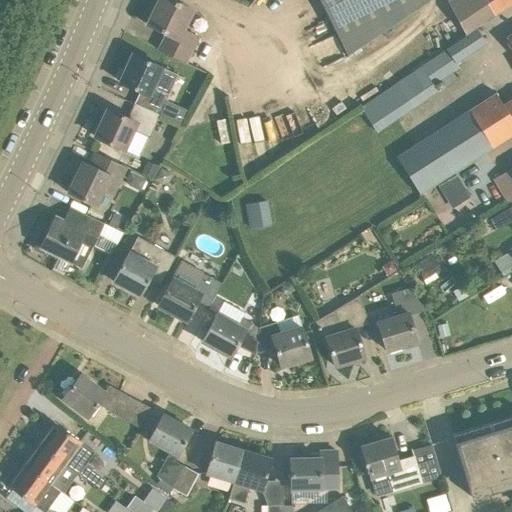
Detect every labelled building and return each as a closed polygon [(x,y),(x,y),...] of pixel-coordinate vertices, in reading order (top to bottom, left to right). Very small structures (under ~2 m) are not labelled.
[(158,0),(146,24),(164,33),(165,33),(158,48),(187,62),(195,47),(200,50),(204,41),(200,39),(200,37),(185,29),(194,11),(172,0),(158,0)] [(320,0),(348,56),(428,0),(320,0)] [(475,28),(511,3),(511,0),(448,0),(455,12),(467,35),(476,29),(475,28)] [(511,34),(506,37),(511,47),(511,97),(502,103),(496,93),(408,149),(396,157),(421,194),(432,187),(504,140),(504,139),(511,133),(511,34)] [(460,69),(456,64),(447,49),(421,67),(435,87),(443,80),(453,73),(460,69)] [(177,74),(164,68),(132,54),(120,82),(142,92),(137,105),(159,115),(169,94),(177,74)] [(149,138),(159,115),(137,105),(130,119),(107,109),(94,137),(128,152),(135,135),(134,135),(135,131),(149,138)] [(128,169),(112,161),(95,152),(94,153),(100,156),(94,167),(83,162),(68,192),(98,207),(106,191),(115,196),(128,169)] [(158,165),(147,161),(146,163),(143,171),(141,174),(153,178),(158,165)] [(169,182),(173,174),(161,168),(154,180),(161,183),(169,182)] [(130,171),(126,178),(128,185),(140,191),(146,179),(130,171)] [(448,203),(466,192),(457,175),(439,186),(448,203)] [(267,202),(243,204),(246,230),(270,227),(267,202)] [(511,206),(490,219),(496,230),(511,221),(511,206)] [(114,247),(123,232),(108,225),(89,216),(71,208),(64,222),(55,217),(41,246),(70,261),(82,267),(92,247),(98,250),(102,241),(114,247)] [(108,225),(123,232),(127,222),(122,220),(123,218),(113,214),(108,225)] [(139,295),(149,277),(160,284),(175,256),(161,249),(162,247),(155,244),(147,258),(130,249),(113,281),(139,295)] [(424,280),(446,267),(436,252),(415,265),(424,280)] [(511,265),(511,254),(511,253),(503,259),(509,268),(511,265)] [(381,266),(387,276),(397,270),(391,260),(381,266)] [(186,321),(197,299),(210,306),(222,284),(203,274),(196,287),(174,275),(157,305),(186,321)] [(284,291),(290,293),(296,290),(291,280),(281,285),(284,291)] [(417,341),(409,315),(425,310),(412,287),(392,293),(399,314),(377,320),(386,351),(417,341)] [(364,357),(355,328),(369,324),(360,295),(316,321),(321,339),(326,337),(335,366),(364,357)] [(254,354),(258,327),(242,319),(240,323),(218,312),(202,341),(230,357),(237,345),(254,354)] [(311,357),(301,325),(281,331),(278,321),(258,327),(254,354),(275,347),(281,366),(311,357)] [(439,338),(449,335),(446,324),(436,326),(439,338)] [(139,427),(140,425),(150,407),(109,385),(104,392),(80,374),(62,399),(89,418),(99,405),(111,412),(139,427)] [(174,460),(182,447),(191,429),(163,414),(148,442),(169,453),(158,476),(160,478),(172,488),(173,488),(185,465),(174,460)] [(511,415),(453,434),(472,498),(511,485),(511,415)] [(82,443),(71,434),(55,423),(39,444),(77,472),(78,473),(88,480),(95,471),(85,464),(85,463),(93,451),(82,443)] [(397,461),(396,457),(390,438),(361,446),(362,450),(365,462),(363,462),(364,466),(366,465),(370,479),(375,496),(393,491),(422,483),(411,449),(413,456),(397,461)] [(233,483),(243,450),(215,442),(205,475),(233,483)] [(78,473),(77,472),(39,444),(23,465),(61,492),(61,491),(64,493),(78,473)] [(264,481),(271,459),(243,450),(233,483),(229,498),(246,502),(249,487),(263,491),(267,505),(266,511),(283,511),(283,480),(264,481)] [(328,489),(337,489),(336,450),(319,451),(319,457),(290,458),(291,501),(308,501),(308,491),(320,490),(328,489)] [(365,462),(362,450),(356,452),(360,467),(364,466),(363,462),(365,462)] [(440,477),(435,460),(424,464),(429,480),(440,477)] [(45,511),(61,492),(23,465),(8,486),(35,506),(36,505),(45,511)] [(185,465),(173,488),(187,495),(199,472),(185,465)] [(163,481),(160,478),(155,484),(168,494),(172,488),(163,481)] [(142,501),(157,511),(166,499),(166,498),(152,488),(142,501)] [(432,497),(436,511),(440,511),(450,509),(445,494),(432,497)] [(331,502),(337,511),(352,511),(342,495),(331,502)] [(337,511),(331,502),(320,508),(322,511),(337,511)]
